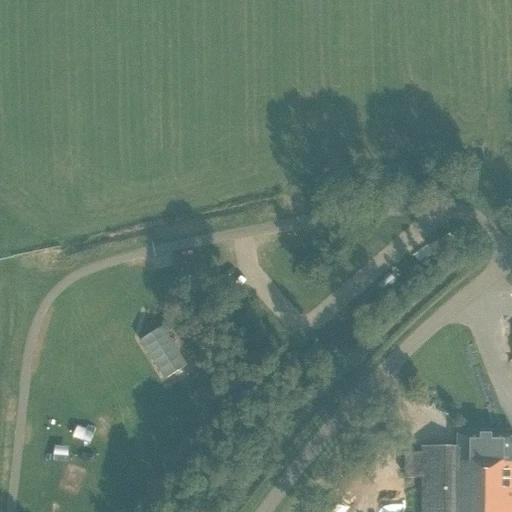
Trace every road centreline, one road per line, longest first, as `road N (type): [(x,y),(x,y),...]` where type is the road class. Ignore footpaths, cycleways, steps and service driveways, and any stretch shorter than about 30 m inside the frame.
road 1 (unclassified): [(265,511),(363,392),(511,260)]
road 2 (unclassified): [(240,232),(386,209),(457,207),(478,216),(511,258)]
